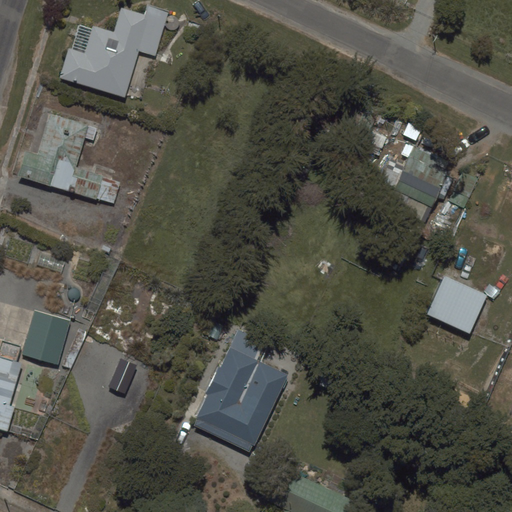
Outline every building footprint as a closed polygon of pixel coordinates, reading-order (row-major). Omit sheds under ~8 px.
[(460,0),(436,0),(433,11),(456,16),(460,0)] [(75,20),(55,76),(122,99),(139,52),(153,57),(168,15),(136,4),(132,15),(118,10),(110,32),(75,20)] [(11,175),(18,177),(112,206),(120,181),(72,166),(81,137),(91,140),(96,124),(44,108),(31,149),(20,146),(11,175)] [(366,135),(347,112),(325,131),(343,154),(366,135)] [(387,136),(372,127),(366,136),(356,155),(371,164),(387,136)] [(387,159),(376,181),(429,206),(442,176),(423,167),(430,153),(408,143),(398,164),(387,159)] [(428,209),(409,200),(402,217),(421,225),(428,209)] [(484,292),(438,271),(419,310),(465,332),(484,292)] [(511,293),(511,273),(507,271),(495,293),(508,300),(511,293)] [(0,280),(0,304),(32,317),(36,307),(42,292),(2,276),(0,280)] [(20,347),(32,317),(0,304),(0,345),(1,346),(3,340),(20,347)] [(36,307),(32,317),(20,347),(17,354),(54,369),(73,322),(36,307)] [(266,344),(237,329),(190,420),(247,449),(286,372),(259,359),(266,344)] [(18,364),(0,358),(0,427),(5,429),(12,404),(7,403),(18,364)] [(25,388),(15,410),(36,419),(46,396),(25,388)] [(291,467),(272,501),(291,511),(349,511),(355,502),(291,467)]
